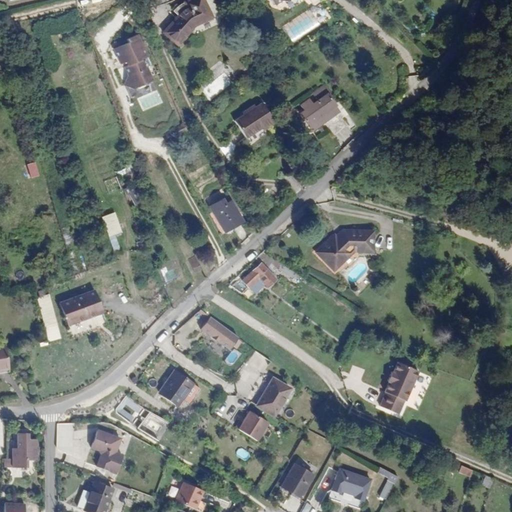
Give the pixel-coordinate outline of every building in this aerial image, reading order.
[(192,0),(182,10),(187,15),(172,33),(186,44),(205,22),(222,9),(215,0),(192,0)] [(297,19),(299,21),(289,29),(297,39),(319,21),(309,9),(297,19)] [(131,69),(127,71),(130,79),(125,89),(137,94),(138,93),(148,96),(151,89),(156,86),(150,72),(155,70),(141,39),(129,43),(130,47),(117,53),(122,67),(128,64),(131,69)] [(124,72),(127,71),(131,69),(128,64),(122,67),(124,72)] [(204,88),(212,99),(233,82),(225,72),(204,88)] [(353,120),(332,90),(316,102),(313,99),(304,106),(306,109),(299,114),(311,130),(319,124),(317,121),(325,115),(327,118),(330,116),(340,130),(353,120)] [(277,125),(264,105),(257,109),(256,107),(245,114),(245,118),(236,123),(248,141),(263,131),(266,131),(277,125)] [(37,161),(28,164),(32,178),(41,175),(37,161)] [(137,187),(141,196),(147,194),(142,185),(137,187)] [(268,199),(260,186),(244,196),(252,208),(268,199)] [(137,198),(141,196),(137,187),(133,189),(137,198)] [(224,198),(220,193),(209,200),(223,225),(239,216),(228,196),(224,198)] [(115,249),(120,246),(116,234),(123,232),(116,212),(103,216),(115,249)] [(328,272),(345,257),(339,251),(344,247),(349,254),(369,252),(367,231),(339,233),(338,234),(340,237),(334,242),(332,239),(330,238),(312,255),(328,272)] [(339,251),(345,257),(349,254),(344,247),(339,251)] [(204,259),(197,248),(191,252),(197,263),(204,259)] [(241,279),(238,282),(249,292),(259,283),(265,289),(268,292),(278,283),(260,266),(244,281),(241,279)] [(249,292),(238,282),(229,290),(242,299),(249,292)] [(259,283),(249,292),(255,298),(265,289),(259,283)] [(104,314),(98,290),(62,301),(69,324),(104,314)] [(41,296),(47,340),(59,339),(53,294),(41,296)] [(224,351),(233,338),(205,318),(195,331),(224,351)] [(413,369),(391,360),(387,370),(385,370),(382,379),(383,379),(379,390),(380,391),(374,405),(393,412),(399,398),(400,399),(413,369)] [(196,391),(169,374),(155,398),(176,411),(181,403),(186,406),(196,391)] [(290,393),(272,382),(260,401),(277,412),(290,393)] [(105,398),(117,389),(113,384),(102,393),(105,398)] [(133,407),(137,400),(125,392),(123,391),(112,410),(127,419),(129,413),(121,407),(124,400),(133,407)] [(165,426),(169,419),(146,405),(135,424),(158,438),(161,432),(144,421),(147,415),(165,426)] [(234,429),(255,442),(266,423),(248,411),(241,423),(239,422),(234,429)] [(68,422),(53,423),(53,446),(53,448),(56,450),(68,454),(68,422)] [(124,436),(99,428),(93,444),(101,447),(103,452),(98,464),(118,472),(126,453),(119,450),(124,436)] [(25,463),(32,463),(32,441),(26,441),(26,436),(16,436),(16,451),(11,451),(11,470),(25,470),(25,463)] [(247,460),(251,453),(240,447),(236,454),(247,460)] [(459,473),(472,477),(474,469),(462,465),(459,473)] [(315,475),(296,466),(285,490),(305,500),(315,475)] [(381,467),(379,472),(389,477),(380,496),(388,500),(399,475),(381,467)] [(374,480),(343,471),(337,493),(346,496),(346,495),(358,498),(358,500),(369,502),(374,480)] [(490,488),(495,479),(487,475),(482,484),(490,488)] [(198,505),(201,495),(204,486),(185,479),(184,479),(177,497),(198,505)] [(103,511),(112,490),(94,483),(85,511),(88,511),(103,511)] [(208,498),(201,495),(198,505),(204,508),(208,498)] [(302,511),(310,511),(313,507),(307,503),(302,511)]
